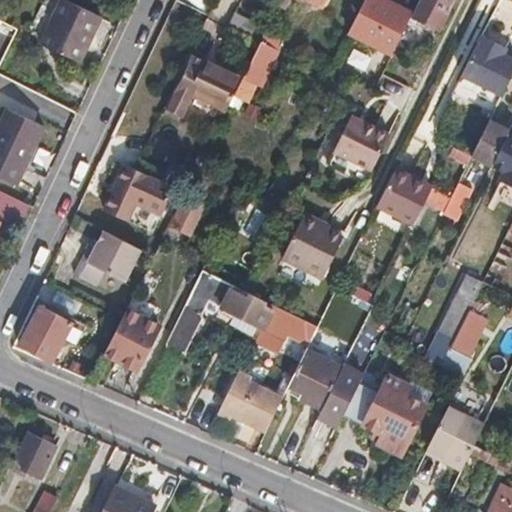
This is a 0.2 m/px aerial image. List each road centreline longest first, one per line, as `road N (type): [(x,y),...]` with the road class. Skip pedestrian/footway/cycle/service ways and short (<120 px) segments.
road 1 (residential): [(0,329),(154,0)]
road 2 (residential): [(0,366),(330,511)]
